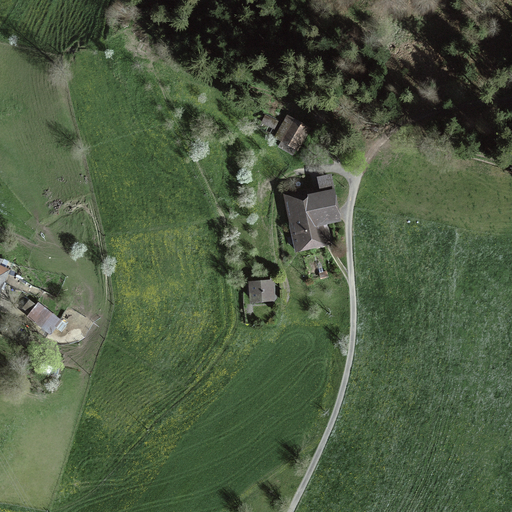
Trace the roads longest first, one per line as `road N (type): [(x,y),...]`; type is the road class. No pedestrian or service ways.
road 1 (track): [(282,306),(289,291),(274,212),(283,182),(304,170),(357,173),(380,142),(417,118),(511,98)]
road 2 (track): [(290,511),(336,412),(355,321),(357,173)]
